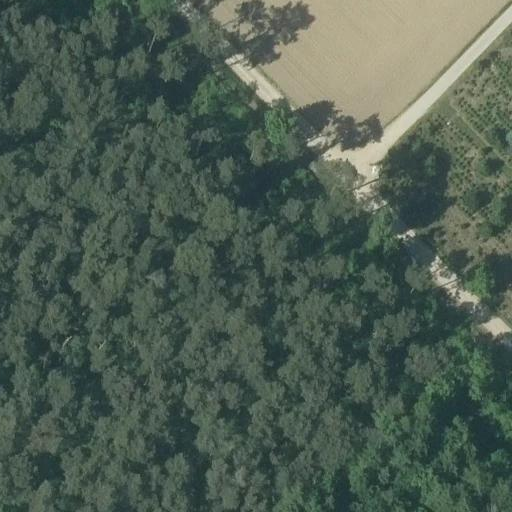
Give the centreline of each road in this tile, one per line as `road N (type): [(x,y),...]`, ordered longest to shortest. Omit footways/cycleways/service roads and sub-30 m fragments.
road 1 (track): [(367,186),(182,0)]
road 2 (track): [(511,335),(367,186)]
road 3 (track): [(511,37),(367,186)]
road 4 (track): [(133,511),(0,375)]
